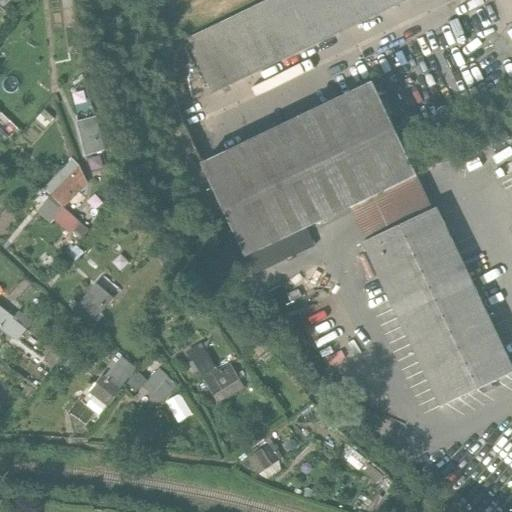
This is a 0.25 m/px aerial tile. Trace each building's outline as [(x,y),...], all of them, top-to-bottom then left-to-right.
[(278,0),(187,44),(213,96),(414,0),(278,0)] [(375,85),(202,166),(245,256),(307,227),(353,206),(417,175),(375,85)] [(434,211),(417,175),(353,206),(369,242),(434,211)] [(369,242),(365,244),(442,406),(511,373),(511,363),(439,209),(434,211),(369,242)] [(315,243),(307,227),(245,256),(252,272),(315,243)] [(97,323),(119,297),(100,281),(78,307),(97,323)] [(0,300),(0,324),(31,345),(42,328),(0,300)] [(95,393),(114,406),(141,366),(122,353),(95,393)] [(213,353),(199,358),(212,393),(243,381),(238,367),(220,373),(213,353)] [(164,402),(181,384),(162,366),(145,384),(164,402)] [(0,416),(10,402),(0,395),(0,416)]
